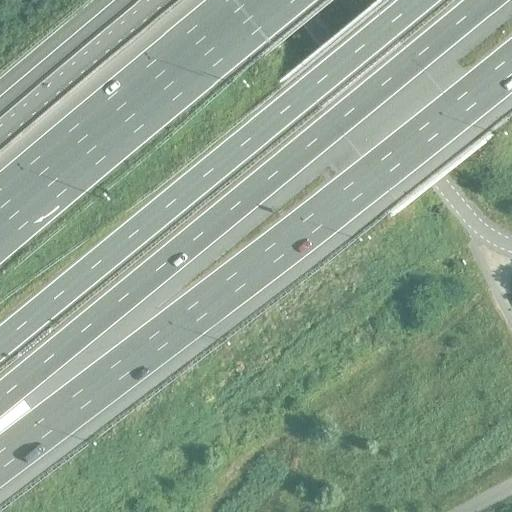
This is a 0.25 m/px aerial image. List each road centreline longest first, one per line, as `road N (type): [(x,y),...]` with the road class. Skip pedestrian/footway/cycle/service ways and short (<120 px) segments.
road 1 (motorway): [(0,459),(511,64)]
road 2 (motorway): [(0,400),(486,0)]
road 3 (motorway): [(419,0),(0,345)]
road 4 (motorway): [(263,0),(0,216)]
road 5 (unclassified): [(290,0),(458,206),(511,247)]
road 6 (unclassified): [(0,133),(159,0)]
